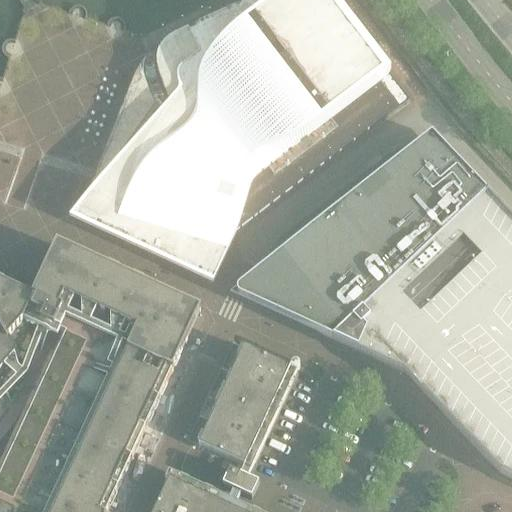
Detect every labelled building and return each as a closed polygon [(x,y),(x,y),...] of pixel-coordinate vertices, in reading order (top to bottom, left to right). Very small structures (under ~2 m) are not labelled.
[(136,76),(81,210),(69,221),(73,223),(213,287),(237,234),(314,176),(314,175),(410,102),(333,0),(251,0),(178,35),(169,39),(163,43),(158,47),(153,51),(147,57),(143,63),(138,70),(136,76)] [(392,169),(289,250),(240,289),(239,290),(238,290),(238,291),(238,292),(237,293),(237,294),(237,295),(237,296),(237,297),(238,298),(238,299),(239,300),(240,301),(241,301),(332,343),(344,331),(486,196),(483,192),(480,189),(477,186),(473,182),(470,179),(467,175),(463,172),(460,169),(457,166),(453,163),(449,161),(444,159),(440,157),(435,156),(431,155),(428,155),(425,155),(422,155),(420,156),(417,156),(414,157),(411,157),(409,158),(406,159),(403,161),(401,162),(399,163),(396,165),(394,167),(392,169)] [(344,331),(332,343),(405,376),(501,477),(511,482),(511,222),(486,196),(344,331)] [(180,364),(178,363),(201,314),(143,288),(144,285),(134,281),(133,283),(123,279),(124,276),(114,272),(113,274),(114,272),(104,267),(103,269),(57,248),(33,300),(31,300),(32,298),(24,294),(23,296),(3,287),(4,285),(0,282),(0,511),(111,511),(118,499),(116,498),(124,480),(126,481),(129,475),(127,474),(133,460),(136,461),(142,446),(140,445),(148,428),(150,429),(154,421),(152,420),(154,416),(156,417),(160,409),(157,408),(160,402),(162,403),(168,391),(165,390),(174,373),(176,374),(180,364)] [(244,350),(199,448),(253,473),(298,375),(244,350)] [(230,472),(222,488),(252,502),(259,486),(230,472)] [(154,511),(250,511),(232,504),(172,476),(154,511)]
